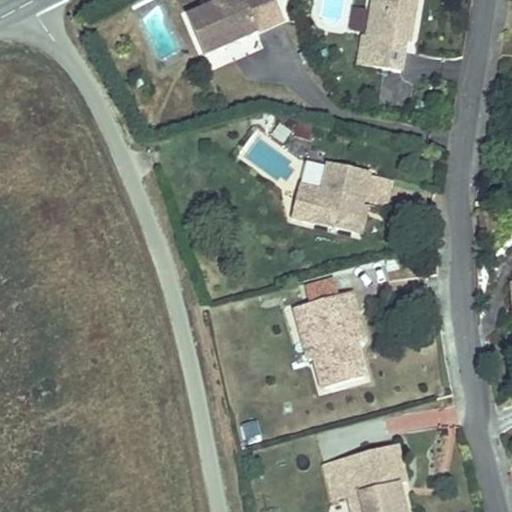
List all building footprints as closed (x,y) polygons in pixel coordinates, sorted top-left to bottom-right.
[(209,55),(230,45),(227,37),(238,32),(242,39),(287,18),(277,0),(225,0),(191,16),(209,55)] [(361,32),(357,58),(401,65),(404,40),(409,40),(414,0),(369,0),(365,32),(361,32)] [(227,37),(230,45),(242,39),(238,32),(227,37)] [(317,224),(359,233),(367,200),(375,168),(333,159),(317,224)] [(367,200),(359,233),(370,235),(377,202),(367,200)] [(362,373),(353,340),(346,315),(361,310),(355,286),(297,302),(310,352),(318,350),(326,382),(362,373)] [(346,315),(353,340),(368,337),(361,310),(346,315)] [(401,441),(341,457),(351,493),(361,491),(366,511),(411,511),(403,481),(411,479),(401,441)] [(351,493),(341,457),(307,464),(316,502),(351,493)] [(366,511),(361,491),(351,493),(355,511),(366,511)]
